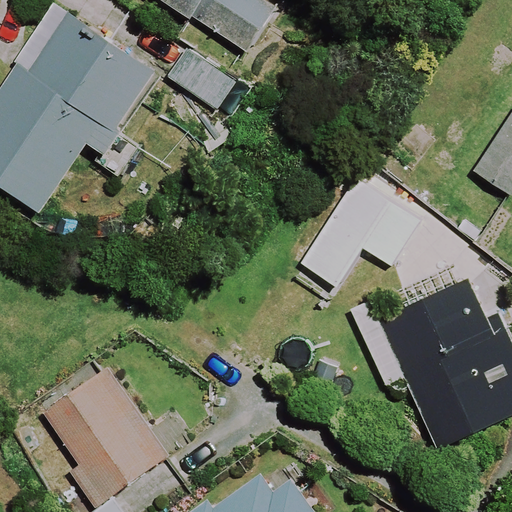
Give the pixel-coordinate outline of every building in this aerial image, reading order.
[(169,0),(253,54),(283,6),(274,0),(169,0)] [(161,74),(67,8),(0,103),(0,180),(46,213),(94,145),(106,153),(161,74)] [(242,84),(193,52),(175,79),(225,112),(242,84)] [(511,118),(479,172),(511,192),(511,118)] [(417,213),(366,173),(345,198),(397,239),(417,213)] [(511,416),(511,354),(473,281),(384,328),(448,450),(511,416)] [(170,460),(110,372),(51,412),(111,500),(170,460)] [(318,511),(282,465),(221,511),(217,506),(209,511),(318,511)]
